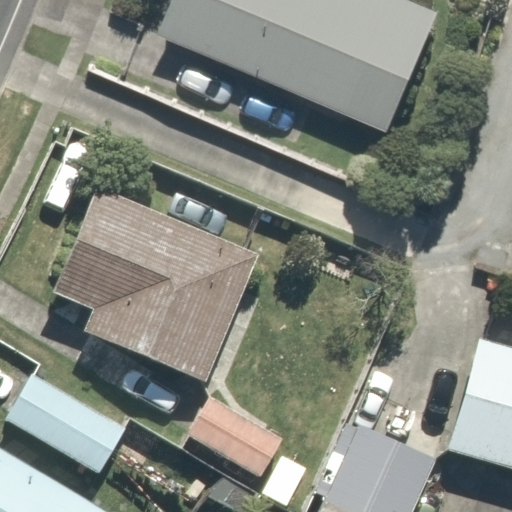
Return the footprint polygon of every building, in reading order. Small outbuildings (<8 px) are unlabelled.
[(444,8),(424,0),(161,0),(152,23),(391,128),(444,8)] [(258,255),(87,179),(39,285),(83,304),(72,329),(199,386),(258,255)] [(511,475),(511,348),(469,336),(436,454),(511,475)] [(110,416),(19,367),(0,402),(0,418),(85,463),(110,416)] [(270,438),(197,398),(177,435),(249,475),(270,438)] [(413,511),(435,470),(339,421),(295,506),(306,511),(413,511)] [(0,511),(97,511),(0,454),(0,511)]
